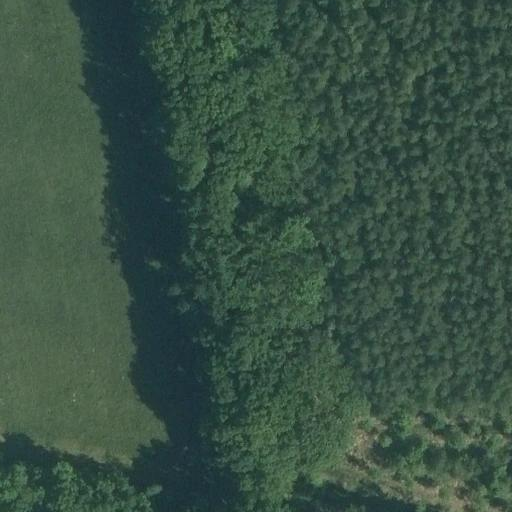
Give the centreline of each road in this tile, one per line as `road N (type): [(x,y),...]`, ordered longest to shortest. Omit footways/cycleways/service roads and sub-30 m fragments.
road 1 (track): [(290,511),(196,0)]
road 2 (track): [(331,416),(251,0)]
road 3 (track): [(274,419),(511,416)]
road 4 (track): [(479,511),(329,473),(293,418)]
